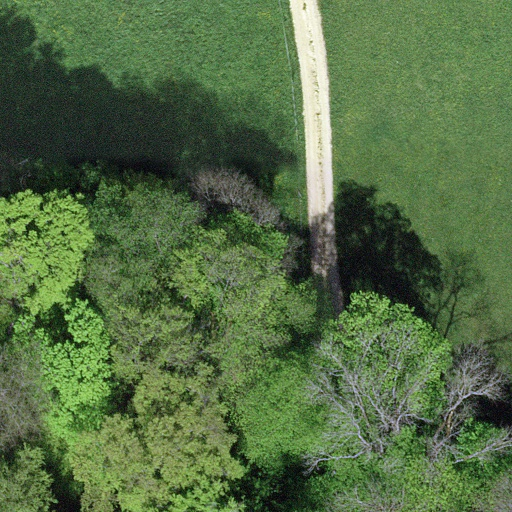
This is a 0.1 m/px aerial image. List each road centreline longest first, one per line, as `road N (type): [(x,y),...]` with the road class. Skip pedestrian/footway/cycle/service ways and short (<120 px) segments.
road 1 (track): [(0,171),(350,402)]
road 2 (track): [(300,0),(320,148),(327,293),(350,402)]
road 3 (track): [(350,402),(476,511)]
road 4 (track): [(295,511),(350,402)]
